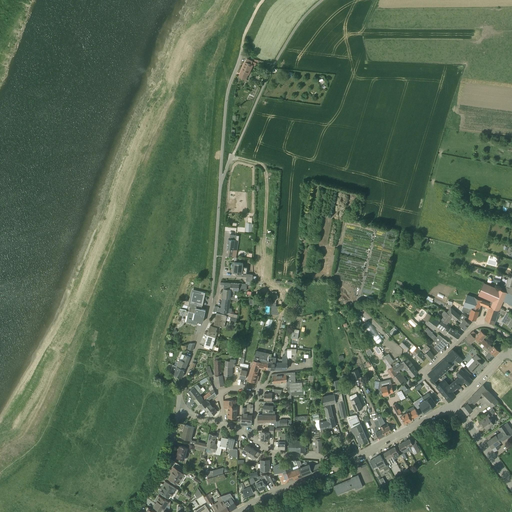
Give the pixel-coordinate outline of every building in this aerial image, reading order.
[(245,62),(241,71),(239,76),(245,78),(247,74),(251,64),(245,62)] [(232,257),(235,237),(235,236),(231,236),(230,239),(228,239),(226,256),(232,257)] [(247,267),(243,267),(243,263),(234,262),(233,273),(237,273),(236,276),(240,276),(246,277),(252,277),(253,274),(247,274),(247,267)] [(246,291),(247,284),(243,284),(220,282),(220,286),(224,287),(223,297),(235,298),(235,296),(231,296),(231,290),(246,291)] [(500,307),(507,292),(505,291),(494,287),(484,282),(478,295),(493,301),(491,306),(490,305),(490,303),(482,300),(467,295),(461,311),(469,313),(469,311),(471,311),(469,317),(476,320),(480,304),(489,307),(485,320),(494,324),(496,317),(498,318),(500,314),(499,313),(500,312),(499,312),(499,310),(500,308),(500,307)] [(205,310),(200,309),(204,291),(194,289),(188,311),(200,314),(199,316),(204,317),(205,310)] [(229,313),(230,309),(229,308),(229,300),(232,300),(234,300),(235,298),(223,297),(221,312),(227,313),(229,313)] [(442,319),(447,324),(452,317),(456,320),(459,317),(460,316),(451,308),(447,312),(444,311),(441,315),(444,317),(442,319)] [(500,308),(499,310),(499,312),(500,312),(505,315),(501,321),(508,325),(511,327),(511,318),(508,316),(509,313),(507,312),(507,311),(500,308)] [(200,314),(188,311),(186,322),(197,325),(197,321),(203,322),(204,317),(199,316),(200,314)] [(237,318),(238,315),(229,313),(227,313),(226,316),(216,314),(214,325),(224,327),(226,320),(230,321),(230,320),(234,321),(234,322),(235,322),(234,322),(233,325),(236,326),(237,318)] [(434,329),(436,326),(443,331),(443,332),(452,338),(456,341),(461,335),(440,320),(432,315),(427,313),(423,319),(427,322),(426,323),(434,329)] [(459,325),(464,329),(465,329),(470,323),(468,321),(469,319),(462,314),(460,316),(459,317),(463,321),(459,325)] [(369,321),(363,325),(377,345),(383,340),(369,321)] [(210,326),(207,335),(216,337),(217,332),(216,331),(217,328),(210,326)] [(439,351),(448,342),(439,335),(437,337),(432,332),(427,328),(425,330),(428,333),(427,334),(438,343),(434,347),(439,351)] [(293,332),(291,338),(298,339),(299,330),(295,329),(294,332),(293,332)] [(470,333),(477,338),(480,342),(483,339),(486,335),(481,330),(477,335),(473,331),(470,333)] [(477,338),(470,333),(465,338),(471,344),(475,340),(477,338)] [(216,337),(207,335),(208,335),(204,345),(212,348),(215,337),(216,337)] [(483,339),(480,342),(484,345),(495,355),(496,356),(500,351),(494,345),(492,347),(483,339)] [(232,352),(230,351),(230,355),(221,355),(221,357),(215,358),(215,366),(216,366),(216,375),(222,374),(221,360),(226,360),(230,360),(231,355),(234,356),(236,343),(232,343),(232,352)] [(418,349),(426,357),(430,360),(432,358),(433,358),(433,357),(434,356),(429,350),(430,349),(426,345),(424,347),(421,350),(420,348),(418,349)] [(488,353),(485,355),(491,360),(495,355),(484,345),(482,348),(488,353)] [(426,357),(418,349),(417,348),(416,347),(412,352),(415,355),(415,356),(422,362),(426,357)] [(444,357),(445,358),(450,363),(455,359),(458,355),(452,349),(444,357)] [(283,362),(283,369),(286,370),(287,369),(287,358),(291,358),(292,350),(288,350),(287,350),(287,356),(285,356),(283,355),(282,355),(282,359),(282,362),(283,362)] [(188,356),(185,355),(182,354),(177,366),(185,369),(190,357),(188,356)] [(385,356),(390,364),(394,361),(389,354),(385,356)] [(230,360),(226,360),(225,368),(224,368),(225,371),(223,371),(224,381),(227,381),(226,375),(232,375),(233,368),(232,368),(232,366),(235,366),(235,359),(234,359),(234,356),(231,355),(230,360)] [(268,369),(269,362),(260,361),(261,358),(256,356),(255,355),(253,360),(248,378),(248,379),(248,380),(257,383),(258,378),(256,377),(259,367),(268,369)] [(463,360),(458,355),(455,359),(460,363),(463,360)] [(468,367),(474,373),(482,364),(479,361),(481,359),(476,355),(473,358),(475,360),(468,367)] [(269,362),(268,369),(275,369),(275,362),(279,362),(279,359),(279,358),(276,358),(276,357),(269,356),(269,357),(269,359),(269,362)] [(390,364),(385,356),(382,358),(383,361),(384,360),(390,369),(388,370),(392,377),(397,374),(392,367),(390,364)] [(404,366),(410,361),(407,357),(401,362),(398,359),(394,361),(390,364),(392,367),(397,374),(392,377),(399,387),(407,381),(406,381),(400,373),(399,370),(404,366)] [(439,364),(445,371),(452,365),(450,363),(445,358),(439,364)] [(275,362),(275,369),(283,369),(283,362),(282,362),(282,359),(279,359),(279,362),(275,362)] [(404,366),(412,376),(418,372),(413,365),(410,361),(404,366)] [(439,364),(432,369),(439,377),(445,371),(439,364)] [(177,366),(174,365),(173,365),(170,372),(174,374),(182,378),(185,369),(177,366)] [(246,378),(247,371),(248,368),(240,366),(239,371),(241,372),(240,377),(242,378),(242,379),(245,379),(245,378),(246,378)] [(473,380),(468,376),(471,374),(466,369),(464,371),(461,368),(456,374),(459,377),(455,379),(461,386),(463,384),(462,383),(464,381),(468,385),(473,380)] [(352,371),(354,379),(361,377),(358,369),(352,371)] [(434,384),(436,385),(438,384),(437,382),(435,380),(439,377),(432,369),(428,373),(432,377),(430,380),(434,384)] [(288,394),(291,394),(292,391),(303,390),(312,389),(312,387),(313,381),(314,375),(308,375),(308,381),(296,382),(295,374),(295,372),(272,374),(273,383),(287,382),(288,394)] [(201,384),(208,380),(210,379),(209,376),(200,381),(201,384)] [(457,387),(458,387),(459,388),(461,386),(455,379),(453,381),(449,385),(444,379),(442,380),(438,384),(436,385),(449,401),(456,396),(452,391),(457,387)] [(333,389),(340,387),(339,380),(332,382),(333,389)] [(200,388),(197,384),(196,385),(188,391),(194,399),(200,395),(198,392),(201,390),(200,388)] [(379,387),(379,389),(379,392),(381,396),(384,395),(384,396),(385,397),(387,396),(387,395),(387,394),(393,392),(391,384),(381,386),(381,387),(379,387)] [(212,385),(210,387),(209,387),(211,391),(209,392),(202,398),(200,395),(194,399),(198,404),(215,392),(214,389),(212,385)] [(482,398),(488,391),(489,391),(483,385),(476,392),(482,398)] [(281,393),(281,390),(271,389),(274,389),(274,393),(269,392),(269,393),(264,393),(264,399),(272,400),(275,400),(275,396),(277,396),(277,393),(281,393)] [(333,393),(333,394),(335,394),(336,402),(338,402),(342,418),(346,417),(343,401),(341,391),(333,393)] [(483,405),(485,403),(493,395),(488,391),(482,398),(481,398),(480,397),(479,398),(481,400),(480,401),(483,405)] [(215,392),(198,404),(201,407),(204,405),(205,406),(210,403),(208,400),(212,397),(213,398),(216,396),(215,392)] [(400,400),(406,396),(403,392),(397,396),(400,400)] [(422,397),(424,400),(430,408),(436,404),(428,392),(422,397)] [(482,398),(476,392),(469,399),(472,402),(474,404),(478,400),(480,401),(481,400),(479,398),(480,397),(481,398),(482,398)] [(335,394),(333,394),(322,397),(326,418),(333,416),(330,404),(338,402),(336,402),(335,394)] [(493,395),(485,403),(488,405),(489,404),(495,398),(493,395)] [(355,411),(363,408),(358,397),(351,401),(355,411)] [(492,407),(495,404),(497,402),(498,401),(495,398),(489,404),(492,407)] [(469,405),(472,402),(469,399),(466,402),(466,403),(461,407),(467,414),(473,410),(469,405)] [(228,408),(228,417),(236,418),(237,407),(236,407),(236,400),(224,401),(225,409),(228,408)] [(430,408),(424,400),(419,404),(424,412),(430,408)] [(273,411),(274,402),(267,402),(266,405),(264,405),(263,410),(264,410),(263,414),(262,414),(271,414),(275,414),(275,411),(273,411)] [(204,405),(201,407),(202,409),(204,408),(211,417),(217,412),(214,408),(210,403),(205,406),(204,405)] [(398,415),(401,413),(396,403),(393,405),(398,415)] [(251,404),(251,407),(243,407),(241,425),(251,426),(253,405),(251,404)] [(419,415),(415,408),(407,412),(406,413),(402,416),(406,423),(411,420),(411,419),(419,415)] [(378,420),(380,426),(385,435),(392,430),(389,425),(387,426),(380,413),(376,415),(378,420)] [(487,429),(493,424),(497,421),(492,415),(491,416),(489,414),(479,421),(482,426),(484,425),(487,429)] [(276,415),(258,415),(258,422),(263,422),(263,421),(274,421),(274,426),(280,426),(291,425),(291,420),(280,420),(278,421),(276,421),(276,415)] [(320,429),(321,437),(324,436),(323,428),(326,427),(326,428),(335,426),(333,416),(326,418),(327,420),(319,422),(320,429)] [(380,426),(378,420),(374,421),(376,426),(374,427),(374,430),(375,431),(374,432),(376,435),(377,435),(379,438),(385,435),(380,426)] [(356,433),(360,443),(367,440),(361,424),(351,429),(353,434),(356,433)] [(487,441),(494,451),(500,447),(498,443),(511,435),(504,424),(499,428),(502,433),(497,436),(497,435),(487,441)] [(191,440),(194,428),(195,428),(188,426),(188,425),(186,425),(185,425),(184,430),(184,433),(183,432),(182,437),(187,439),(191,440)] [(261,439),(269,440),(269,433),(274,434),(274,426),(269,426),(269,431),(262,431),(261,439)] [(321,437),(320,429),(317,430),(316,427),(312,428),(312,431),(312,442),(315,442),(316,452),(322,451),(321,438),(321,437)] [(209,433),(207,444),(207,447),(213,449),(212,451),(215,452),(217,447),(217,444),(214,444),(216,436),(214,435),(209,433)] [(289,437),(289,449),(289,450),(296,450),(296,451),(305,451),(306,441),(297,441),(297,439),(294,439),(293,435),(289,435),(289,437)] [(226,447),(228,438),(222,437),(220,447),(217,447),(215,452),(215,453),(220,455),(222,448),(226,449),(226,447)] [(229,455),(237,457),(237,450),(233,449),(235,439),(228,438),(226,447),(230,448),(229,455)] [(410,438),(404,442),(407,447),(410,451),(412,450),(414,454),(420,451),(416,443),(413,444),(410,438)] [(244,448),(240,446),(241,442),(237,442),(238,448),(242,451),(241,453),(243,455),(244,452),(247,454),(251,447),(246,444),(244,448)] [(402,450),(403,453),(404,453),(406,452),(404,449),(407,447),(404,442),(399,445),(402,450)] [(179,446),(178,450),(176,457),(183,459),(184,455),(185,455),(187,448),(179,446)] [(206,449),(195,446),(194,449),(203,451),(202,455),(204,455),(206,449)] [(248,458),(251,460),(256,460),(260,453),(256,451),(257,451),(251,447),(247,454),(249,456),(248,458)] [(389,450),(394,458),(397,457),(400,455),(398,452),(395,447),(389,450)] [(389,450),(384,453),(387,458),(388,461),(394,458),(389,450)] [(380,455),(369,461),(373,468),(378,466),(379,469),(386,465),(384,462),(380,455)] [(261,471),(269,470),(269,460),(261,460),(261,471)] [(299,469),(302,476),(321,469),(319,464),(311,467),(309,464),(299,469)] [(274,466),(274,470),(275,473),(282,471),(283,474),(291,470),(290,465),(281,468),(281,467),(277,468),(276,465),(274,466)] [(180,485),(186,475),(173,467),(172,469),(173,470),(168,478),(180,485)] [(223,473),(224,467),(213,470),(212,476),(223,473)] [(295,479),(302,476),(299,469),(296,470),(292,471),(295,479)] [(212,476),(213,470),(203,470),(202,474),(204,474),(203,478),(208,477),(212,476)] [(292,471),(291,470),(283,474),(282,471),(275,473),(277,472),(278,474),(279,474),(282,484),(295,479),(292,471)] [(276,482),(272,473),(268,476),(272,484),(276,482)] [(267,474),(263,475),(260,476),(262,480),(256,483),(259,490),(266,487),(264,483),(267,482),(270,481),(267,474)] [(351,479),(341,483),(334,486),(337,495),(355,488),(356,490),(363,487),(358,475),(351,478),(351,479)] [(242,489),(243,491),(243,490),(246,496),(247,495),(247,496),(250,495),(249,494),(253,493),(250,484),(252,483),(250,479),(243,482),(245,488),(242,489)] [(165,481),(163,484),(161,488),(160,488),(159,488),(158,489),(158,490),(159,490),(159,491),(158,491),(168,497),(172,499),(178,490),(165,481)] [(208,503),(212,501),(210,498),(212,496),(210,493),(204,496),(208,503)] [(156,500),(153,506),(160,510),(162,507),(164,509),(168,501),(164,498),(164,499),(158,495),(156,500)] [(225,497),(222,499),(229,511),(236,506),(233,501),(232,502),(230,499),(227,501),(225,497)] [(227,511),(229,511),(222,499),(212,505),(216,511),(227,511)]
